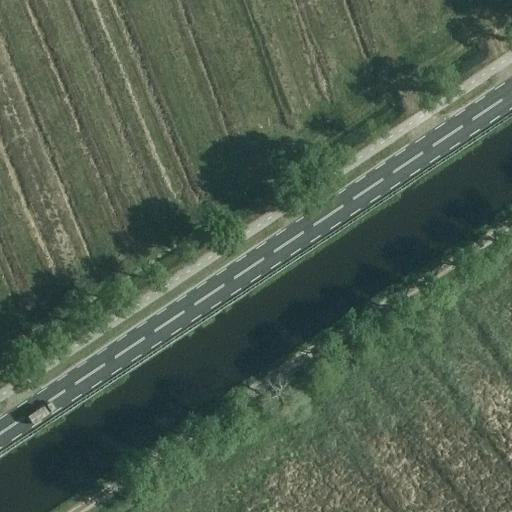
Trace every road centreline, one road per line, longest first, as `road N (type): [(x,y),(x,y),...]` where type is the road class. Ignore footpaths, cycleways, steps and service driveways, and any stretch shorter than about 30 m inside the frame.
road 1 (primary): [(0,430),(511,91)]
road 2 (track): [(76,511),(511,220)]
